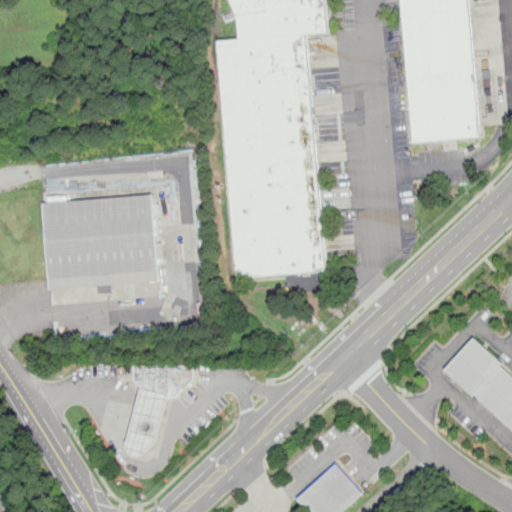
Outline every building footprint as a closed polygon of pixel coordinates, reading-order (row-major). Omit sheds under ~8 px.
[(328,270),(309,32),(330,31),(327,0),(232,0),(240,16),(240,38),(220,39),(240,277),(328,270)] [(415,142),(403,0),(470,0),(485,135),(415,142)] [(44,202),(51,288),(160,281),(154,193),(44,202)] [(477,336),(447,369),(475,394),(477,392),(511,423),(511,371),(502,363),(504,360),(477,336)] [(135,365),(135,380),(142,387),(126,447),(131,457),(141,459),(158,443),(170,395),(178,396),(195,379),(194,363),(135,365)] [(339,462),(299,498),(311,511),(341,511),(364,492),(339,462)]
